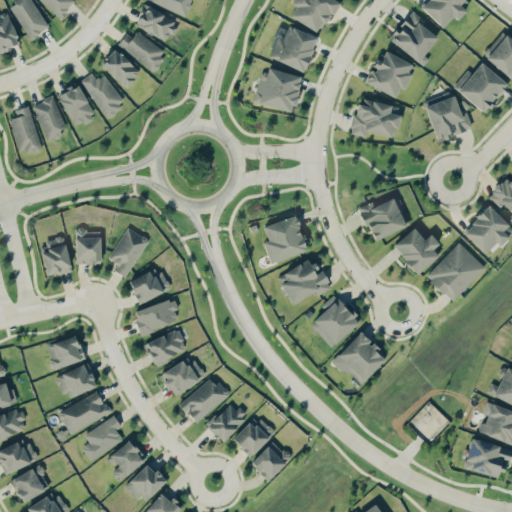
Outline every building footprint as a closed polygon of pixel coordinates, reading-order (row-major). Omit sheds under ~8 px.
[(48,27),(31,0),(6,0),(30,38),(48,27)] [(40,0),(59,18),(75,1),(73,0),(40,0)] [(190,0),(149,0),(184,16),(190,0)] [(340,1),(338,0),(291,0),(290,4),(294,5),(289,17),(319,31),(328,12),(334,14),(340,1)] [(424,0),(419,5),(442,28),(453,16),(455,18),(470,3),(466,0),(424,0)] [(145,4),(134,23),(166,41),(176,23),(145,4)] [(437,36),(421,24),(424,20),(411,10),(388,38),(423,65),(428,58),(423,54),(437,36)] [(7,11),(0,13),(0,50),(19,44),(7,11)] [(317,37),(291,26),(286,39),(277,35),(268,56),(303,71),(317,37)] [(117,43),(152,70),(166,52),(137,30),(132,37),(126,32),(117,43)] [(511,40),(502,34),(486,61),(511,76),(511,40)] [(125,87),(139,72),(114,47),(99,63),(125,87)] [(365,83),(394,96),(398,87),(403,89),(414,64),(381,49),(365,83)] [(507,84),(480,62),(457,91),(484,112),(507,84)] [(301,76),(267,67),(263,84),(257,83),(252,101),(292,111),(301,76)] [(79,80),(106,116),(125,103),(103,73),(96,79),(91,72),(79,80)] [(93,117),(76,82),(56,92),(74,127),(93,117)] [(424,104),(436,141),(450,137),(449,134),(471,127),(466,111),(459,113),(454,95),(424,104)] [(61,135),(59,129),(65,127),(53,96),(32,104),(47,141),(61,135)] [(393,137),(399,106),(357,97),(350,133),(364,136),(365,131),(393,137)] [(11,118),(17,152),(38,149),(31,105),(14,108),(15,117),(11,118)] [(502,203),(511,213),(511,171),(488,197),(499,207),(502,203)] [(359,208),(371,239),(409,225),(397,194),(359,208)] [(511,231),(511,228),(487,205),(462,232),(484,253),(495,242),(499,246),(511,231)] [(262,225),(267,240),(262,241),(269,262),(306,251),(295,215),(262,225)] [(428,234),(425,237),(414,225),(391,246),(416,273),(442,250),(428,234)] [(124,276),(148,239),(127,226),(106,258),(116,264),(112,269),(124,276)] [(100,263),(99,229),(74,229),(75,263),(100,263)] [(46,274),(69,271),(65,236),(41,239),(46,274)] [(484,267),(457,241),(424,276),(451,302),(484,267)] [(280,283),(291,303),(315,291),(317,294),(328,288),(311,256),(282,272),(287,280),(280,283)] [(128,280),(139,303),(168,288),(158,266),(128,280)] [(330,347),(358,320),(334,294),(321,305),(325,309),(309,324),(330,347)] [(179,319),(171,297),(132,312),(140,334),(179,319)] [(187,350),(177,328),(144,343),(153,365),(187,350)] [(331,359),(358,385),(386,357),(360,331),(331,359)] [(83,359),(77,335),(45,343),(51,367),(83,359)] [(160,371),(170,394),(202,379),(192,356),(160,371)] [(64,398),(95,386),(87,363),(56,374),(64,398)] [(511,369),(506,367),(492,394),(511,404),(511,369)] [(178,403),(194,422),(227,395),(211,376),(178,403)] [(0,382),(0,405),(16,401),(12,388),(7,389),(4,382),(0,382)] [(67,432),(108,414),(98,391),(57,409),(67,432)] [(246,416),(230,400),(205,426),(221,441),(246,416)] [(478,432),(511,444),(511,410),(486,401),(481,412),(485,414),(478,432)] [(0,437),(26,429),(18,407),(0,413),(0,437)] [(120,426),(113,414),(83,434),(88,442),(81,447),(89,460),(122,439),(115,429),(120,426)] [(249,456),(273,432),(254,414),(231,438),(249,456)] [(0,446),(0,463),(3,472),(34,461),(27,438),(0,446)] [(509,448),(470,438),(463,467),(501,477),(509,448)] [(111,471),(118,480),(144,459),(129,439),(107,456),(115,467),(111,471)] [(266,479),(290,458),(273,439),(249,461),(266,479)] [(166,480),(148,461),(124,484),(142,503),(166,480)] [(9,479),(22,502),(50,486),(37,464),(9,479)] [(176,511),(182,506),(164,489),(142,511),(176,511)] [(25,506),(28,511),(66,511),(55,490),(25,506)] [(380,511),(373,501),(357,511),(380,511)]
